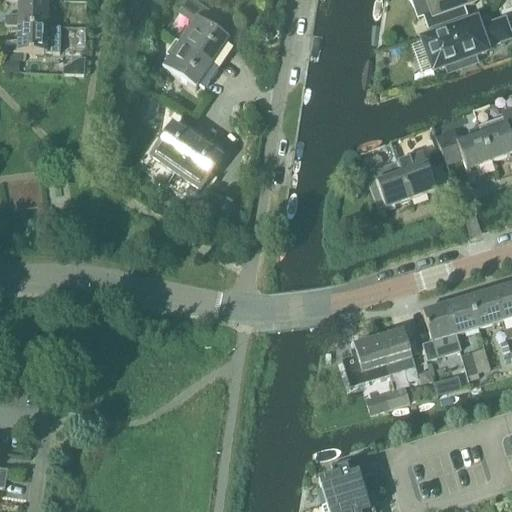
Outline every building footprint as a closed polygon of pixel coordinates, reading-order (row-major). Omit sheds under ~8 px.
[(189,0),(178,16),(193,26),(180,45),(213,68),(230,43),(221,37),(224,33),(217,29),(222,22),(190,0),(189,0)] [(423,19),(427,32),(460,21),(458,12),(475,6),(474,4),(475,3),(473,0),(424,0),(430,16),(423,19)] [(48,4),(19,3),(19,17),(5,19),(5,29),(18,29),(47,30),(48,4)] [(481,23),(422,44),(433,74),(486,55),(484,51),(511,41),(504,23),(484,30),(481,23)] [(59,30),(47,30),(18,29),(18,43),(4,45),(4,55),(47,56),(59,56),(59,30)] [(213,68),(180,45),(163,71),(196,93),(213,68)] [(4,64),(4,75),(19,75),(19,64),(4,64)] [(511,112),(501,116),(503,121),(478,130),(491,164),(511,156),(511,141),(509,134),(511,132),(511,112)] [(151,162),(200,195),(229,153),(179,120),(151,162)] [(455,134),(436,141),(439,150),(443,164),(460,158),(466,174),(491,164),(478,130),(468,134),(471,141),(459,146),(455,134)] [(439,150),(436,141),(435,139),(434,138),(430,139),(430,141),(434,152),(439,150)] [(396,166),(410,203),(436,194),(422,156),(396,166)] [(381,200),(386,212),(410,203),(396,166),(364,177),(374,203),(381,200)] [(511,288),(493,294),(502,325),(511,321),(511,288)] [(470,301),(479,332),(502,325),(493,294),(470,301)] [(446,308),(456,339),(479,332),(470,301),(446,308)] [(432,345),(421,348),(426,365),(437,362),(460,355),(456,339),(446,308),(423,316),(432,345)] [(403,334),(377,341),(389,379),(414,371),(403,334)] [(357,359),(342,363),(347,381),(350,390),(389,379),(377,341),(353,349),(357,359)] [(461,359),(468,379),(473,378),(489,373),(483,352),(461,359)] [(404,395),(395,397),(399,408),(407,405),(404,395)] [(399,408),(395,397),(384,400),(387,411),(399,408)] [(322,509),(368,495),(361,473),(368,471),(365,458),(331,468),(331,469),(336,468),(339,478),(335,480),(335,479),(319,484),(321,492),(317,494),(322,509)] [(368,495),(322,509),(322,511),(373,511),(368,496),(369,496),(368,495)]
